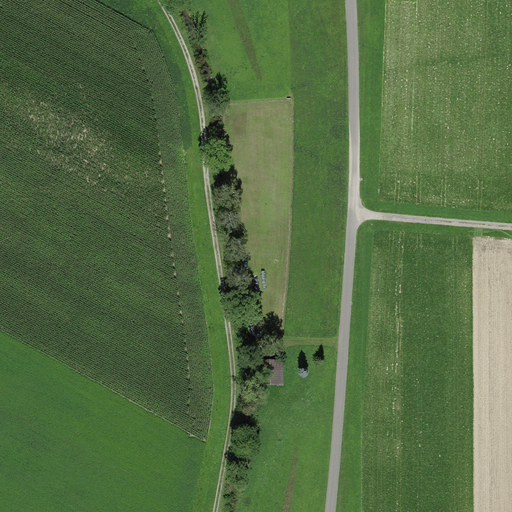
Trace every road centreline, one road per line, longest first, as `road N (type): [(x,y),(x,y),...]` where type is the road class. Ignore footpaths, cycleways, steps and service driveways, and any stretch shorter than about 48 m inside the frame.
road 1 (track): [(164,0),(207,93),(233,372),(215,511)]
road 2 (unclassified): [(350,0),(354,213),(334,511)]
road 3 (track): [(511,227),(354,213)]
